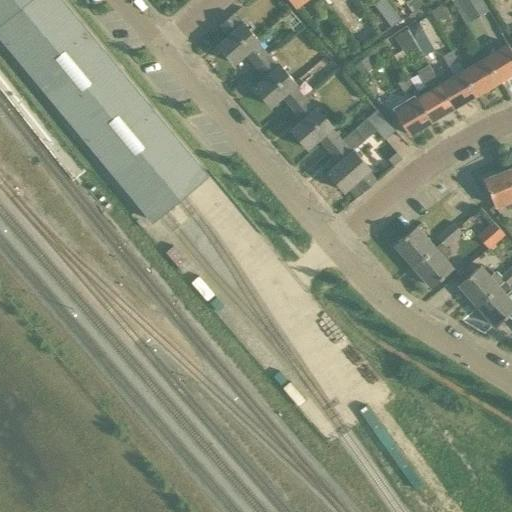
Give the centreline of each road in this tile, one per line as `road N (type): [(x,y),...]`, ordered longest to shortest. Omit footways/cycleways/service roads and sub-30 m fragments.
road 1 (residential): [(332,247),(166,51)]
road 2 (residential): [(511,387),(393,312),(332,247)]
road 3 (residential): [(332,247),(433,166),(511,127)]
